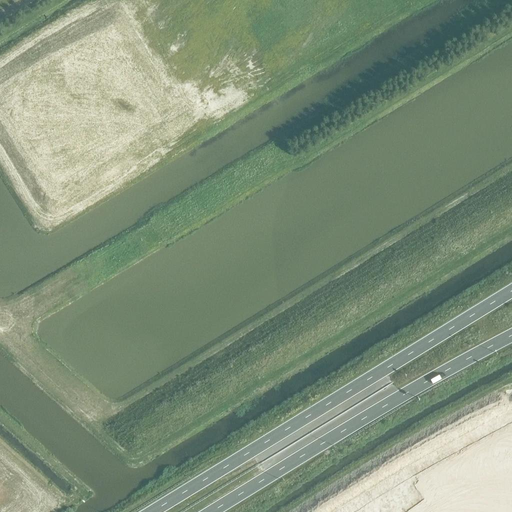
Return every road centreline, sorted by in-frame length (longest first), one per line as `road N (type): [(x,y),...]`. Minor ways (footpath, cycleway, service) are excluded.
road 1 (trunk): [(511,290),(152,511)]
road 2 (trunk): [(209,511),(511,334)]
